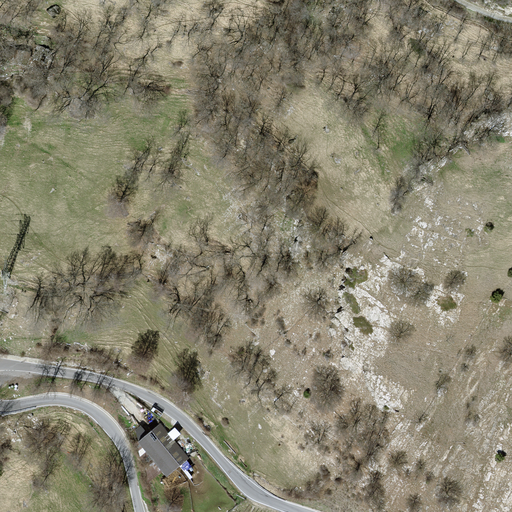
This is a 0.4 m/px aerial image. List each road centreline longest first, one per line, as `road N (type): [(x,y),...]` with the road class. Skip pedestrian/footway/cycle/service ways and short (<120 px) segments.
road 1 (tertiary): [(300,511),(253,492),(188,424),(144,394),(104,379),(0,364)]
road 2 (tertiary): [(0,406),(62,399),(94,411),(124,448),(139,511)]
